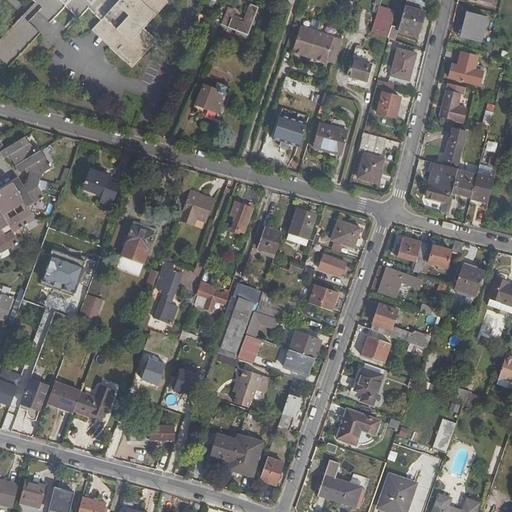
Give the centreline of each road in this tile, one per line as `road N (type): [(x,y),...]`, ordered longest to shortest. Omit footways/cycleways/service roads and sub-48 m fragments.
road 1 (residential): [(0,105),(387,211)]
road 2 (residential): [(387,211),(284,511)]
road 3 (residential): [(260,511),(0,439)]
road 4 (residential): [(445,0),(393,213)]
road 5 (residential): [(393,213),(511,245)]
